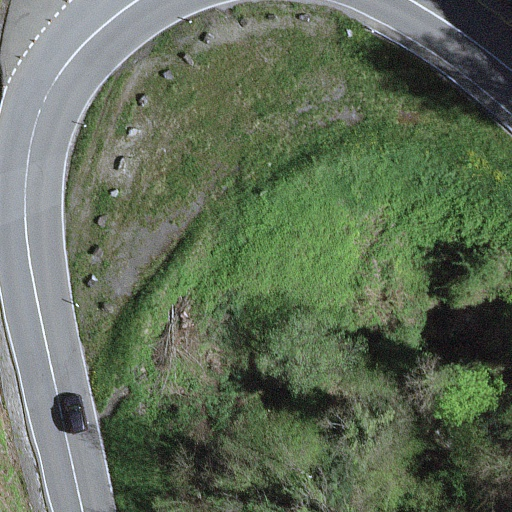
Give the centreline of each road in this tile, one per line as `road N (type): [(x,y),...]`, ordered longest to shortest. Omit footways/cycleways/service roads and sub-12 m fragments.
road 1 (secondary): [(84,511),(37,302),(25,176),(51,83),(100,26),(136,0)]
road 2 (secondary): [(413,0),(511,71)]
